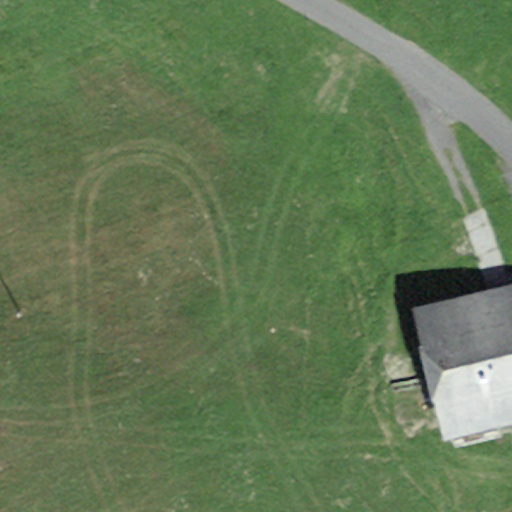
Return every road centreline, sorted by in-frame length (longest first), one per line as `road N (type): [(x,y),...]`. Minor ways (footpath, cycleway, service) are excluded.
road 1 (unclassified): [(511,153),(384,52),(285,0)]
road 2 (track): [(492,256),(384,52)]
